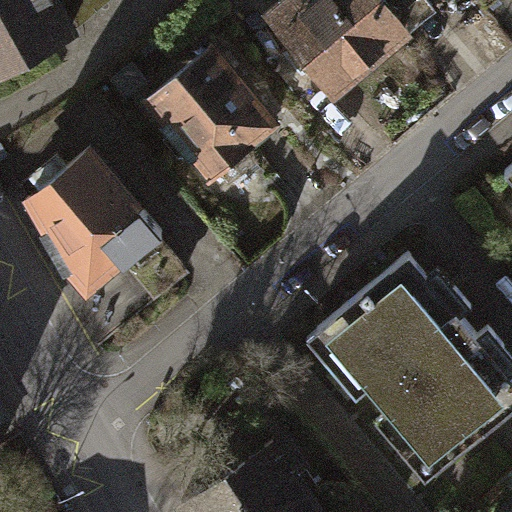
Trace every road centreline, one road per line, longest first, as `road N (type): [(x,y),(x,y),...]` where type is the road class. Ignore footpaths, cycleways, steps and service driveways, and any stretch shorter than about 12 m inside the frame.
road 1 (residential): [(511,76),(150,380),(74,422)]
road 2 (residential): [(74,422),(0,291)]
